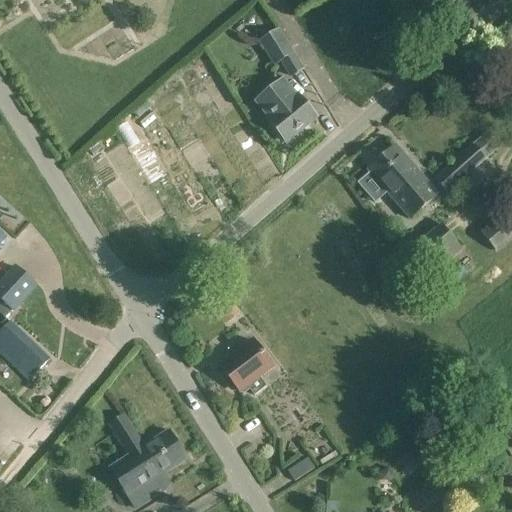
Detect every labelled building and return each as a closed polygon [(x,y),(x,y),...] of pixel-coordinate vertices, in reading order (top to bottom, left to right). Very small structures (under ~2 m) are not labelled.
[(276,29),(258,41),(272,66),(279,62),(288,77),(301,69),(276,29)] [(256,103),(269,119),(268,120),(287,142),(315,119),(296,96),(295,97),(282,82),(256,103)] [(482,137),(434,180),(447,195),(495,153),(499,150),(485,134),(482,137)] [(359,183),(358,183),(375,203),(387,193),(410,220),(438,196),(395,147),(367,171),(370,174),(359,183)] [(495,252),(511,237),(511,229),(501,217),(481,234),(495,252)] [(441,225),(407,254),(426,280),(461,250),(441,225)] [(0,313),(5,319),(13,311),(13,312),(37,286),(16,267),(0,284),(0,313)] [(227,296),(213,307),(223,321),(237,310),(227,296)] [(50,359),(11,322),(0,333),(0,354),(28,381),(50,359)] [(240,392),(273,367),(253,342),(220,366),(240,392)] [(86,401),(101,417),(116,404),(101,388),(86,401)] [(127,457),(109,468),(128,498),(127,499),(135,511),(165,493),(157,480),(187,461),(168,431),(145,446),(125,415),(108,426),(127,457)] [(388,468),(377,475),(381,481),(389,482),(394,479),(388,468)]
